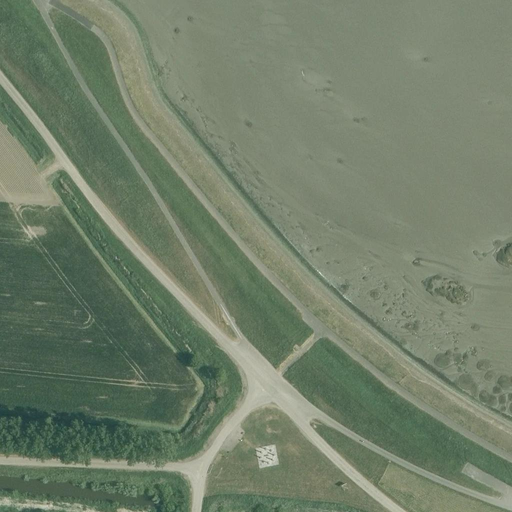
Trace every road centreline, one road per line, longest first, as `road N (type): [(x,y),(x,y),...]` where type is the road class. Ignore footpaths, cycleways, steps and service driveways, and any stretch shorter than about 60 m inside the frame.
road 1 (unclassified): [(266,387),(36,0)]
road 2 (unclassified): [(266,387),(130,245),(0,83)]
road 3 (unclassified): [(266,387),(380,451),(511,507)]
road 4 (tertiary): [(202,467),(0,462)]
road 5 (unclassified): [(403,511),(337,460),(266,387)]
